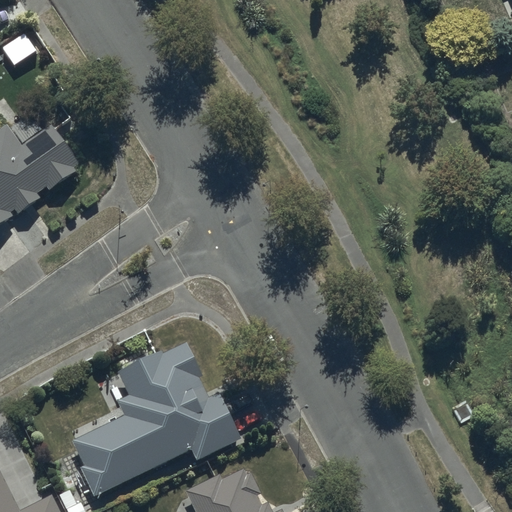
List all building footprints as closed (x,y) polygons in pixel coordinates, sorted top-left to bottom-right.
[(0,224),(38,197),(37,195),(46,188),(49,191),(75,172),(72,167),(77,163),(50,127),(21,148),(6,128),(0,132),(0,224)] [(124,416),(73,441),(85,467),(81,469),(93,495),(189,451),(195,464),(239,444),(217,395),(207,400),(198,380),(201,379),(186,346),(163,356),(161,350),(117,370),(129,395),(117,400),(124,416)] [(248,477),(244,470),(221,482),(217,475),(185,492),(195,511),(279,511),(278,511),(272,511),(269,505),(262,508),(257,499),(261,497),(251,476),(248,477)] [(63,511),(54,493),(19,510),(0,471),(0,511),(63,511)] [(69,490),(58,496),(66,511),(84,511),(79,503),(76,505),(69,490)]
